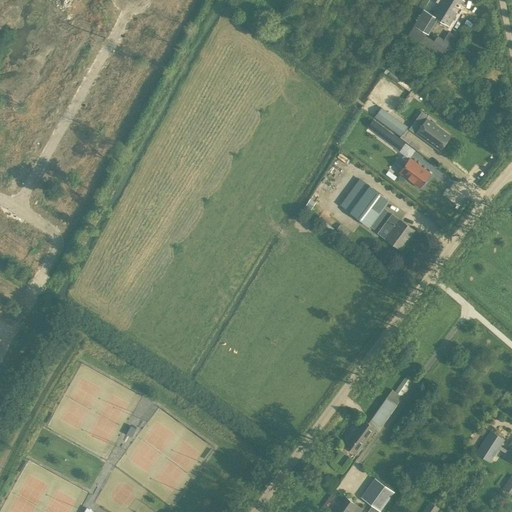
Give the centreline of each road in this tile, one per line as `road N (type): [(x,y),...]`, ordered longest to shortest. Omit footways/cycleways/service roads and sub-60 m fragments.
road 1 (unclassified): [(254,511),(511,169)]
road 2 (residential): [(17,209),(131,0)]
road 3 (residential): [(11,333),(57,250),(53,232),(17,209)]
